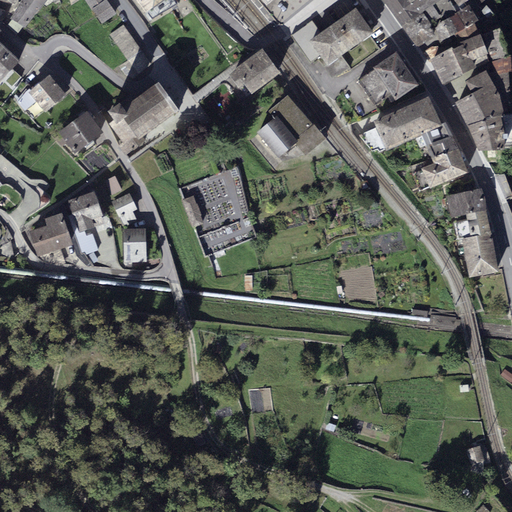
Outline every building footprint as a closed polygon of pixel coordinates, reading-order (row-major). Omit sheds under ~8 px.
[(23,0),(11,19),(13,20),(23,27),(25,29),(46,0),(23,0)] [(85,0),(93,9),(105,0),(85,0)] [(105,0),(93,9),(103,24),(118,14),(108,0),(105,0)] [(164,0),(136,0),(146,13),(164,0)] [(382,0),(394,16),(414,2),(412,0),(382,0)] [(416,0),(414,2),(394,16),(416,48),(438,35),(436,29),(440,23),(451,18),(456,15),(455,14),(458,12),(450,0),(416,0)] [(451,18),(460,32),(475,23),(479,20),(470,5),(458,12),(455,14),(456,15),(451,18)] [(489,20),(495,14),(487,6),(482,11),(489,20)] [(334,24),(352,49),(374,33),(356,9),(334,24)] [(440,23),(436,29),(438,35),(441,42),(455,35),(460,32),(451,18),(440,23)] [(18,35),(23,27),(13,20),(7,27),(18,35)] [(460,43),(480,35),(475,23),(460,32),(455,35),(460,43)] [(310,24),(292,36),(311,64),(319,59),(322,57),(312,41),(319,36),(310,24)] [(322,57),(328,65),(343,56),(352,49),(334,24),(319,36),(312,41),(322,57)] [(124,25),(110,35),(129,60),(142,51),(124,25)] [(507,57),(500,29),(484,34),(493,61),(507,57)] [(477,68),(493,61),(480,35),(460,43),(461,46),(463,45),(467,58),(473,60),(477,68)] [(0,81),(1,82),(19,62),(0,41),(0,81)] [(432,59),(444,85),(477,68),(473,60),(467,58),(463,45),(461,46),(454,50),(453,47),(432,59)] [(252,95),(280,73),(262,50),(234,70),(236,72),(231,76),(240,88),(245,85),(252,95)] [(396,100),(419,85),(397,52),(373,68),(375,70),(359,81),(376,106),(393,95),(396,100)] [(334,78),(350,68),(343,56),(328,65),(322,57),(319,59),(334,78)] [(508,73),(511,71),(511,65),(510,56),(507,57),(493,61),(495,71),(497,71),(499,75),(508,73)] [(456,103),(468,126),(511,113),(508,73),(499,75),(497,71),(495,71),(488,73),(487,70),(465,82),(473,94),(456,103)] [(50,75),(29,90),(37,101),(46,112),(67,95),(50,75)] [(180,111),(160,83),(124,108),(121,104),(109,113),(115,121),(111,124),(124,143),(121,146),(126,154),(146,140),(143,137),(180,111)] [(18,102),(26,111),(37,101),(29,90),(18,102)] [(307,156),(327,140),(315,124),(314,125),(289,95),(269,111),(275,119),(258,132),(279,158),(297,143),(307,156)] [(373,121),(387,152),(422,136),(444,125),(431,96),(373,121)] [(104,133),(88,112),(61,132),(77,154),(104,133)] [(468,126),(480,151),(505,150),(505,148),(511,147),(511,113),(468,126)] [(427,146),(451,138),(444,125),(422,136),(427,146)] [(460,153),(454,137),(451,138),(427,146),(434,163),(460,153)] [(430,188),(469,173),(460,153),(434,163),(422,168),(430,188)] [(112,195),(122,190),(116,176),(106,181),(112,195)] [(446,197),(452,218),(467,215),(486,211),(481,188),(446,197)] [(69,201),(80,233),(106,223),(94,192),(69,201)] [(130,193),(112,202),(120,217),(137,209),(130,193)] [(492,234),(489,223),(486,211),(467,215),(468,219),(454,222),(458,241),(462,240),(492,234)] [(38,257),(73,245),(65,221),(63,213),(45,219),(47,226),(30,232),(38,257)] [(146,228),(124,229),(125,263),(147,262),(146,228)] [(499,272),(492,234),(462,240),(470,278),(499,272)] [(511,380),(511,374),(507,369),(502,375),(510,383),(511,380)] [(469,384),(460,385),(461,393),(470,392),(469,384)] [(481,446),(467,450),(471,464),(485,460),(481,446)]
